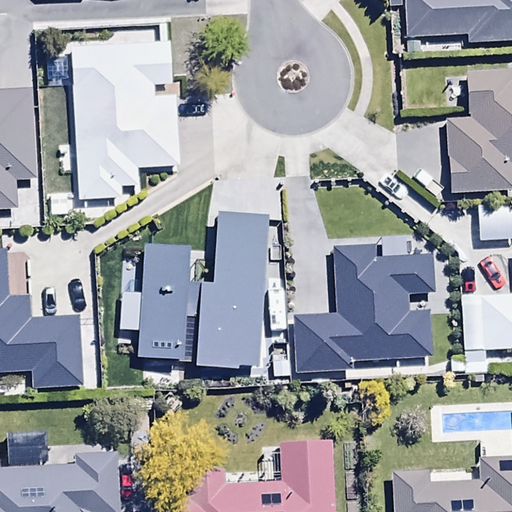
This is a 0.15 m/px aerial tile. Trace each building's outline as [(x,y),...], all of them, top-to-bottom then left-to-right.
[(511,0),(402,0),(404,41),(464,38),(464,47),(511,44),(511,0)] [(165,41),(69,45),(75,203),(117,201),(117,190),(135,189),(134,171),(176,169),(173,96),(152,97),(152,88),(167,87),(165,41)] [(464,121),(443,122),(446,196),(511,193),(509,168),(511,168),(511,73),(462,76),(464,121)] [(0,211),(13,211),(12,181),(33,180),(30,91),(0,91),(0,211)] [(253,371),(265,220),(214,216),(208,288),(197,288),(191,369),(233,373),(233,369),(253,371)] [(331,317),(290,319),(293,375),(350,373),(349,363),(429,359),(427,316),(404,317),(403,297),(432,295),(430,259),(373,262),(372,248),(328,250),(331,317)] [(185,253),(141,249),(133,360),(178,364),(181,318),(190,319),(193,287),(182,287),(185,253)] [(0,375),(28,375),(28,391),(78,389),(76,320),(27,322),(26,298),(5,299),(3,253),(0,253),(0,375)] [(511,297),(476,299),(478,354),(511,352),(511,297)] [(332,511),(329,444),(276,446),(277,485),(222,488),(221,471),(186,473),(187,501),(174,501),(174,511),(332,511)] [(0,511),(117,511),(115,456),(71,458),(72,467),(0,469),(0,511)] [(475,472),(388,474),(389,511),(511,511),(511,459),(475,460),(475,472)]
